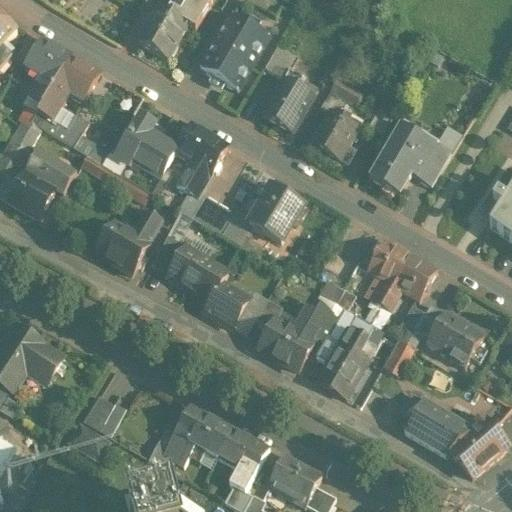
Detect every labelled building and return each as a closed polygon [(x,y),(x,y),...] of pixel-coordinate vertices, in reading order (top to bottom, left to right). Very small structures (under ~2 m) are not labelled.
[(159,10),(138,47),(167,64),(171,58),(172,59),(177,50),(176,49),(188,29),(195,33),(211,5),(202,0),(191,0),(181,17),(170,11),(168,15),(159,10)] [(292,0),(269,0),(287,10),(292,0)] [(232,17),(199,72),(237,94),(243,84),(240,82),(247,70),(250,72),(270,39),(232,17)] [(0,19),(0,72),(11,59),(4,52),(17,36),(0,19)] [(72,58),(43,41),(25,71),(26,70),(40,79),(27,99),(42,108),(72,58)] [(298,61),(278,49),(264,72),(284,83),(290,74),(298,61)] [(72,58),(42,108),(38,114),(38,115),(52,123),(56,117),(56,118),(69,97),(83,106),(101,76),(72,58)] [(338,81),(318,69),(311,80),(331,93),(338,81)] [(290,74),(284,83),(279,91),(278,91),(270,105),(271,106),(263,119),(292,137),(313,100),(299,92),(304,82),(290,74)] [(363,98),(337,84),(331,93),(330,95),(340,100),(356,110),(363,98)] [(340,100),(330,95),(319,114),(327,119),(330,115),(331,115),(340,100)] [(38,114),(27,108),(18,123),(28,129),(30,126),(31,126),(38,115),(38,114)] [(395,117),(381,108),(368,131),(382,139),(395,117)] [(331,115),(330,115),(327,119),(311,148),(340,165),(347,168),(355,154),(348,150),(363,126),(342,114),(338,120),(331,115)] [(52,123),(38,115),(31,126),(41,132),(60,144),(67,132),(52,123)] [(67,132),(60,144),(73,151),(81,139),(89,126),(75,118),(67,132)] [(155,127),(140,119),(115,160),(114,161),(129,170),(130,169),(132,165),(160,181),(174,156),(176,153),(149,137),(155,127)] [(27,132),(20,128),(0,161),(0,162),(18,173),(41,132),(31,126),(30,126),(28,129),(27,132)] [(228,151),(191,129),(176,153),(174,156),(190,165),(176,189),(198,201),(228,151)] [(399,129),(368,182),(400,201),(412,180),(416,183),(436,150),(399,129)] [(95,147),(81,139),(73,151),(102,168),(109,156),(95,148),(95,147)] [(436,150),(416,183),(431,192),(451,159),(436,150)] [(77,178),(38,155),(26,176),(8,207),(38,225),(55,195),(63,199),(77,178)] [(129,170),(114,161),(115,160),(109,156),(102,168),(129,184),(136,173),(130,169),(129,170)] [(107,172),(87,160),(81,169),(101,181),(107,172)] [(121,180),(107,172),(101,181),(116,189),(121,180)] [(150,197),(121,180),(116,189),(144,206),(150,197)] [(304,209),(271,191),(253,222),(249,228),(250,229),(281,247),(304,209)] [(511,193),(506,204),(493,222),(489,229),(511,245),(511,193)] [(478,211),(493,222),(506,204),(491,194),(478,211)] [(218,207),(205,199),(198,211),(191,221),(205,230),(218,207)] [(198,211),(185,203),(178,214),(191,221),(198,211)] [(234,216),(218,207),(205,230),(221,239),(235,217),(234,216)] [(235,217),(221,239),(238,249),(250,229),(249,228),(253,222),(237,212),(234,216),(235,217)] [(134,239),(114,228),(97,258),(131,278),(149,247),(161,226),(146,218),(134,239)] [(168,239),(152,269),(168,279),(186,250),(168,239)] [(386,244),(368,276),(385,286),(393,291),(412,259),(386,244)] [(209,305),(223,286),(229,275),(186,250),(168,279),(167,281),(209,305)] [(438,275),(412,259),(393,291),(402,297),(419,306),(438,275)] [(223,286),(209,305),(203,316),(232,333),(250,302),(223,286)] [(385,286),(372,306),(381,311),(393,291),(385,286)] [(381,311),(371,328),(380,334),(402,297),(393,291),(381,311)] [(343,312),(319,299),(314,308),(329,317),(337,322),(343,312)] [(283,312),(268,303),(254,326),(269,334),(275,324),(276,324),(283,312)] [(276,324),(275,324),(269,334),(259,352),(298,375),(314,346),(313,346),(316,341),(316,340),(329,317),(314,308),(297,337),(276,324)] [(412,309),(393,341),(400,346),(406,349),(412,340),(415,335),(426,317),(412,309)] [(444,317),(430,309),(426,317),(415,335),(429,343),(444,317)] [(344,312),(328,341),(340,348),(349,332),(350,333),(357,320),(347,314),(344,312)] [(329,317),(316,340),(316,341),(324,345),(337,322),(329,317)] [(484,341),(444,317),(429,343),(426,349),(465,372),(470,363),(479,368),(486,356),(478,351),(484,341)] [(8,342),(6,340),(0,349),(0,351),(2,352),(0,354),(0,388),(13,397),(29,372),(49,385),(64,361),(15,331),(8,342)] [(340,348),(317,386),(346,403),(369,364),(359,357),(367,343),(350,333),(349,332),(340,348)] [(400,346),(384,373),(396,380),(411,352),(406,349),(400,346)] [(422,405),(410,398),(395,424),(407,432),(422,406),(422,405)] [(99,401),(83,426),(100,436),(114,409),(99,401)] [(475,427),(468,433),(422,406),(407,432),(404,437),(445,461),(450,457),(472,483),(508,451),(482,420),(474,426),(475,427)] [(233,433),(191,411),(176,439),(176,440),(195,450),(218,462),(233,433)] [(108,449),(80,432),(70,448),(98,465),(108,449)] [(269,453),(233,433),(218,462),(238,473),(254,481),(269,453)] [(195,450),(176,440),(176,439),(164,461),(183,471),(195,450)] [(320,480),(286,462),(286,461),(285,461),(276,477),(267,493),(303,511),(304,511),(316,491),(322,480),(320,480)] [(254,481),(238,473),(230,489),(234,491),(245,497),(254,481)] [(22,492),(0,478),(0,500),(12,508),(22,492)] [(245,497),(234,491),(224,507),(232,511),(245,511),(252,501),(245,497)] [(330,511),(336,502),(316,491),(306,510),(309,511),(330,511)] [(155,511),(151,495),(125,502),(128,511),(155,511)] [(252,501),(245,511),(261,511),(265,505),(253,499),(252,501)]
